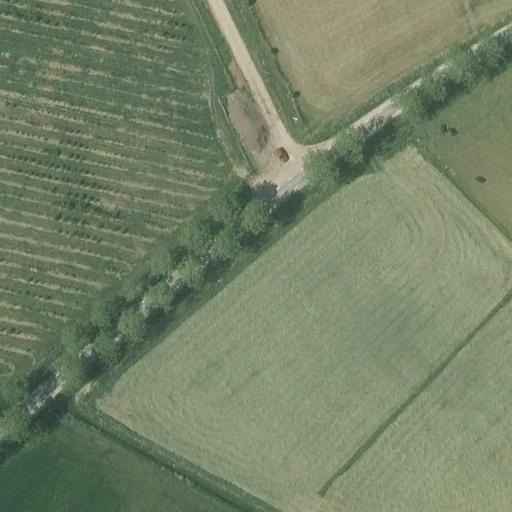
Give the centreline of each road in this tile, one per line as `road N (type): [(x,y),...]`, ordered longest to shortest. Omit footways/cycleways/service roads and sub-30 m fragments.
road 1 (unclassified): [(0,433),(371,118),(511,33)]
road 2 (track): [(301,178),(215,0)]
